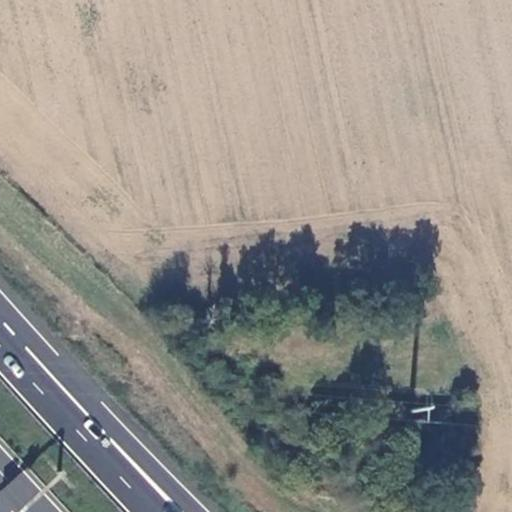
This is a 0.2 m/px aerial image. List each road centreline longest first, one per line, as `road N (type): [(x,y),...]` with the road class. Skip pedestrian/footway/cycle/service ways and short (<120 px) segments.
road 1 (trunk): [(199,511),(82,395),(11,357)]
road 2 (trunk): [(153,511),(11,357)]
